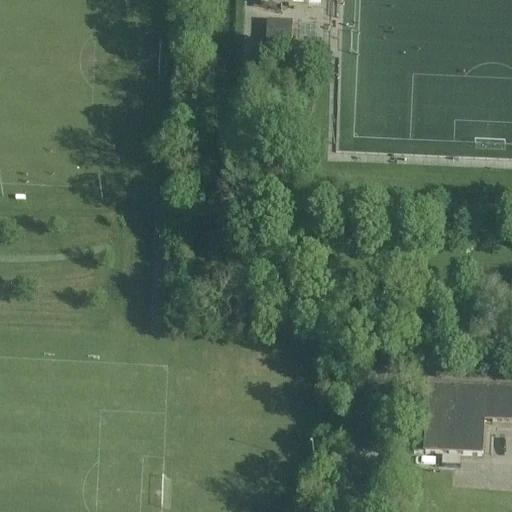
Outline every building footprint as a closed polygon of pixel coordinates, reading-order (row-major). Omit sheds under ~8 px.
[(309,0),(309,8),(321,8),(325,8),(325,0),(309,0)] [(294,67),(296,27),(270,25),(268,66),(294,67)] [(407,334),(408,346),(420,346),(419,334),(407,334)] [(424,456),(479,457),(483,458),(485,424),(486,386),(428,384),(424,456)] [(485,424),(511,424),(511,387),(486,386),(485,424)]
